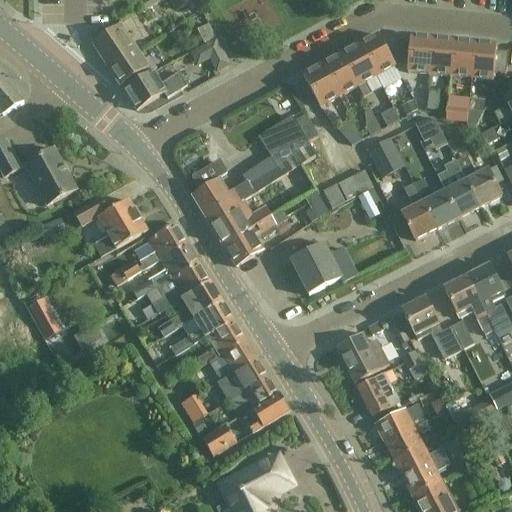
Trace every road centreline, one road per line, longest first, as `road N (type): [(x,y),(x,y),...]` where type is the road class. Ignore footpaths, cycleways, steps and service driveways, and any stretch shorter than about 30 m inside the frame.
road 1 (residential): [(511,29),(381,19),(133,146)]
road 2 (residential): [(279,357),(511,235)]
road 3 (tertiary): [(279,357),(159,173),(133,146)]
road 4 (tertiary): [(362,511),(279,357)]
